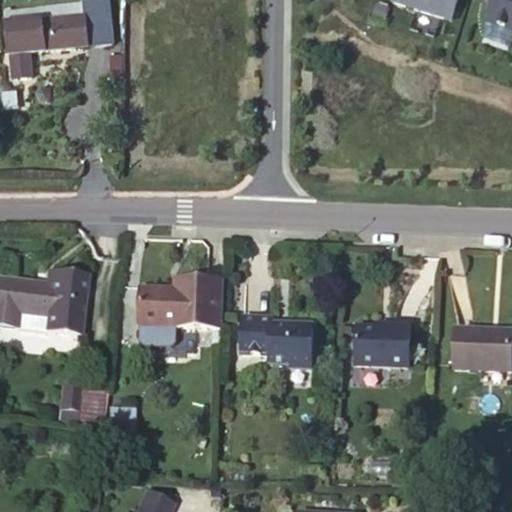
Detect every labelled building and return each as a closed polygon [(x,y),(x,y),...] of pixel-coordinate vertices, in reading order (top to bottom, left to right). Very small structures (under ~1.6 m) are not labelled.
[(458,0),(395,0),(394,3),(451,22),(458,0)] [(511,0),(488,0),(482,22),(511,30),(511,0)] [(11,58),(114,47),(109,3),(82,5),(5,15),(11,58)] [(54,274),(53,286),(48,319),(46,334),(78,338),(86,278),(54,274)] [(176,327),(222,328),(224,277),(173,275),(172,286),(139,285),(137,346),(176,347),(176,327)] [(19,315),(30,316),(48,319),(53,286),(0,279),(0,328),(17,331),(19,315)] [(29,332),(30,316),(19,315),(17,331),(29,332)] [(313,326),(273,325),(273,320),(243,319),(241,357),(271,358),(270,368),(289,368),(289,371),(311,372),(313,326)] [(393,330),(358,327),(356,368),(409,370),(411,325),(394,325),(393,330)] [(488,331),(456,331),(455,372),(511,373),(511,362),(511,333),(488,333),(488,331)] [(79,391),(62,390),(61,412),(77,413),(79,391)] [(102,437),(105,393),(79,391),(77,413),(75,433),(102,437)] [(132,438),(134,410),(111,408),(108,437),(132,438)]
